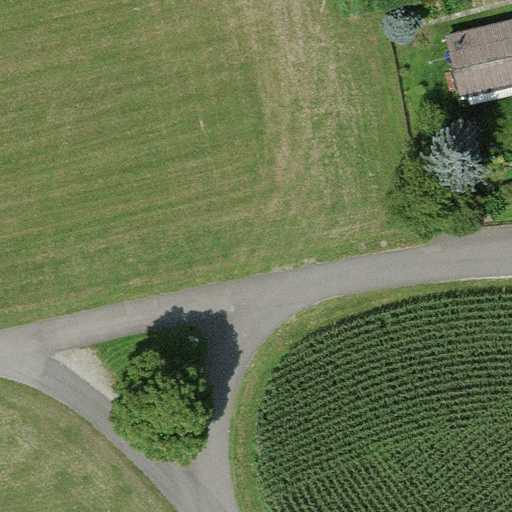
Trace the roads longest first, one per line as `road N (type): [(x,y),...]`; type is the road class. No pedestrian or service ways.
road 1 (residential): [(280,294),(0,352)]
road 2 (residential): [(207,511),(118,421),(47,373),(0,365)]
road 3 (residential): [(222,511),(216,441),(239,349),(280,294)]
road 4 (residential): [(511,266),(424,269),(280,294)]
